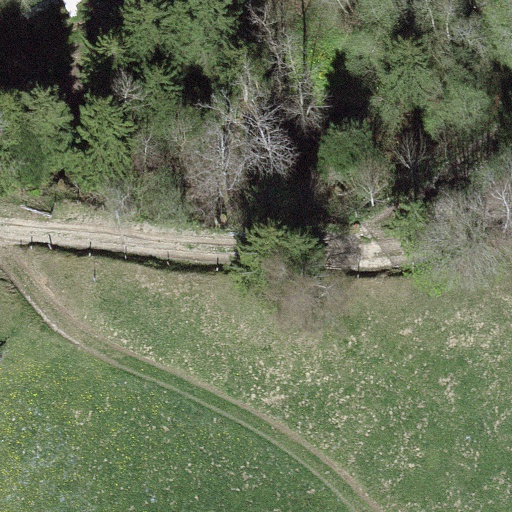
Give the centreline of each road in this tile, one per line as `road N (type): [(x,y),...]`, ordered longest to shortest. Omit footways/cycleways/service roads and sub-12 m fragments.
road 1 (track): [(0,227),(358,253),(413,244),(511,204)]
road 2 (track): [(0,244),(26,286),(81,340),(254,419),(367,511)]
road 3 (track): [(120,0),(92,58),(59,92),(0,118)]
